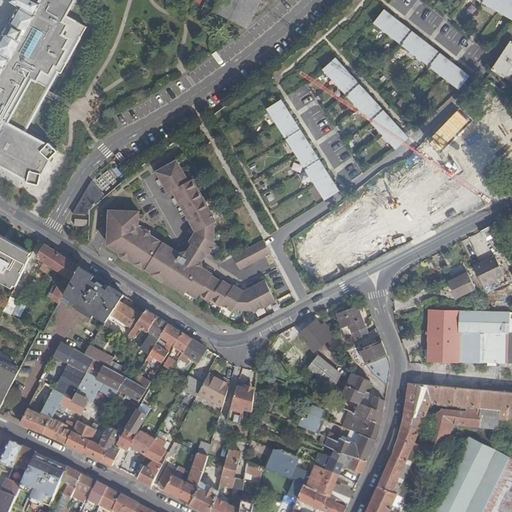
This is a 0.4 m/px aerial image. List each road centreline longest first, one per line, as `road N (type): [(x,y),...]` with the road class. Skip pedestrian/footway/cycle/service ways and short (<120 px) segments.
road 1 (residential): [(311,0),(199,91),(103,148),(48,232)]
road 2 (residential): [(356,281),(226,341),(48,232)]
road 3 (residential): [(354,511),(394,395),(396,352),(376,294)]
road 4 (residential): [(0,425),(176,511)]
road 5 (residential): [(511,201),(389,265)]
